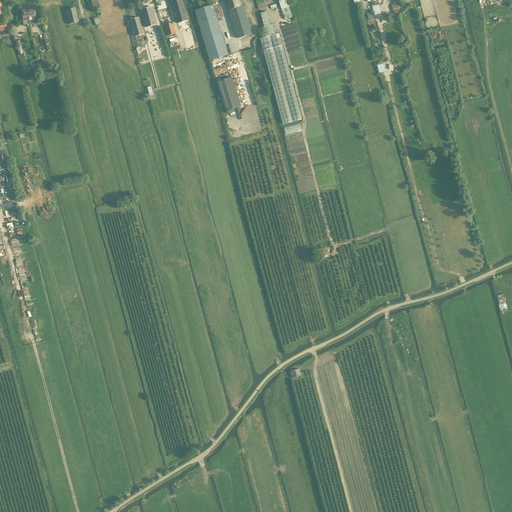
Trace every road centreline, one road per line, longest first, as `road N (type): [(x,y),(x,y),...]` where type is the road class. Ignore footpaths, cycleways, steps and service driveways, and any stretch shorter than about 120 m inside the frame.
road 1 (unknown): [(0,186),(83,511)]
road 2 (track): [(408,302),(388,229),(334,248),(303,134)]
road 3 (track): [(511,174),(486,72),(483,8)]
